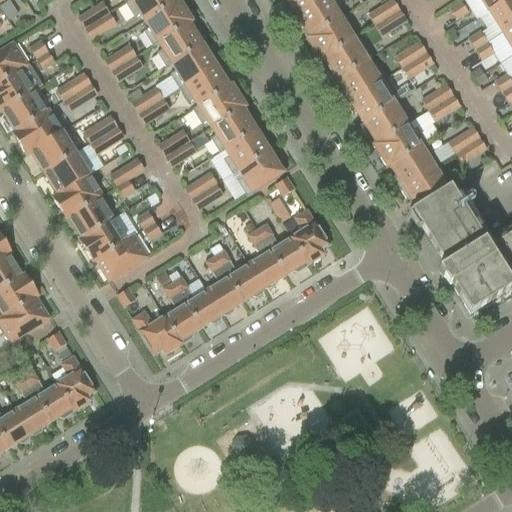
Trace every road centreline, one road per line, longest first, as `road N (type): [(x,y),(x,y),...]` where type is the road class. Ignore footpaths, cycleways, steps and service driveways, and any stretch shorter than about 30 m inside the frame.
road 1 (residential): [(389,260),(226,0)]
road 2 (residential): [(143,408),(389,260)]
road 3 (residential): [(0,178),(143,408)]
road 4 (residential): [(0,497),(143,408)]
road 5 (residential): [(460,373),(389,260)]
